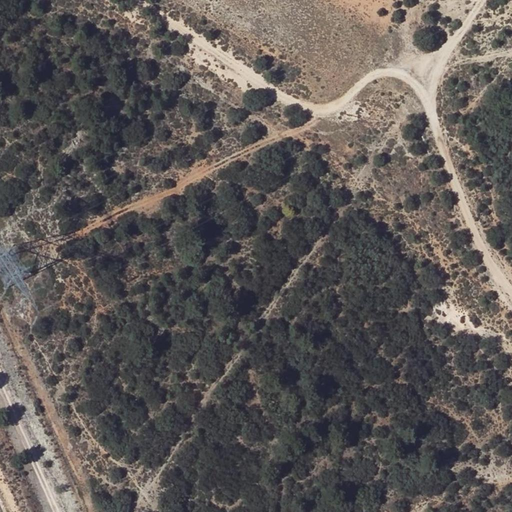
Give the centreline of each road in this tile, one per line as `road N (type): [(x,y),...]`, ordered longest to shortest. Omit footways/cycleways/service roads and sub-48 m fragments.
road 1 (track): [(511,292),(478,245),(414,84),(377,73),(331,106),(305,107),(140,0)]
road 2 (track): [(428,108),(438,65),(481,0)]
